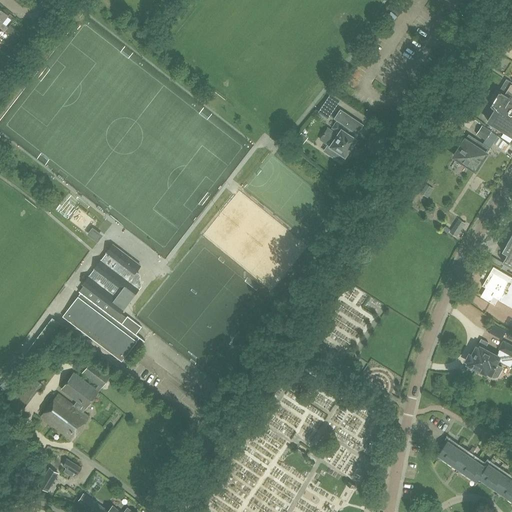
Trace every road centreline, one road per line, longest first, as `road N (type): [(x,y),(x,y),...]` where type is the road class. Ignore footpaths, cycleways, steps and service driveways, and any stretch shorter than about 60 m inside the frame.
road 1 (residential): [(504,0),(162,511)]
road 2 (residential): [(388,511),(435,322),(511,178)]
